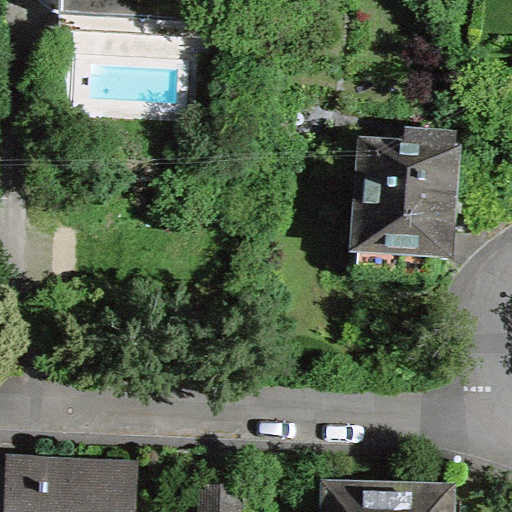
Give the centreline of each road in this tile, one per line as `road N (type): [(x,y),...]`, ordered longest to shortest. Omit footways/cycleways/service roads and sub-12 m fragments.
road 1 (residential): [(0,400),(511,412)]
road 2 (residential): [(511,412),(482,334),(487,282),(511,264)]
